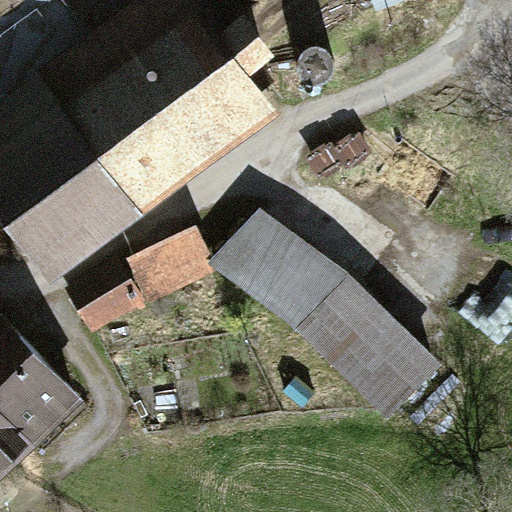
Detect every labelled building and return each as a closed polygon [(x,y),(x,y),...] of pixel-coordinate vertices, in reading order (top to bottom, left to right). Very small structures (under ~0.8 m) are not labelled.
[(203,0),(144,0),(0,105),(0,210),(56,284),(283,114),(260,77),(283,58),(250,14),(225,28),(203,0)] [(351,275),(261,209),(216,260),(212,264),(219,269),(296,330),(397,428),(450,368),(351,275)] [(216,260),(200,228),(132,259),(152,302),(219,269),(212,264),(216,260)] [(148,302),(122,259),(67,289),(95,334),(148,302)] [(0,403),(27,432),(73,389),(0,311),(0,403)] [(321,391),(301,377),(290,392),(310,406),(321,391)] [(0,458),(27,432),(0,403),(0,458)]
